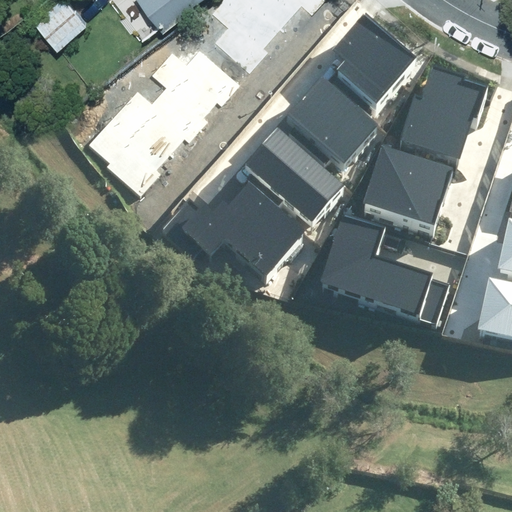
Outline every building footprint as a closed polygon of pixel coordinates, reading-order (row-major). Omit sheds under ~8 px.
[(71,0),(57,0),(34,19),(58,49),(90,23),(71,0)] [(130,0),(138,9),(125,19),(143,43),(198,0),(130,0)] [(157,66),(175,89),(154,106),(199,164),(253,122),(239,105),(273,79),(251,50),(260,43),(233,7),(157,66)] [(375,118),(412,80),(367,36),(329,74),(375,118)] [(493,92),(436,73),(412,147),(469,165),(493,92)] [(334,177),(371,138),(326,95),(288,133),(334,177)] [(300,234),(338,195),(282,141),(244,180),(300,234)] [(462,179),(392,154),(369,216),(440,241),(462,179)] [(507,246),(511,222),(511,221),(511,186),(493,182),(486,217),(481,240),(507,246)] [(251,196),(219,228),(200,209),(174,236),(210,270),(225,254),(259,287),(301,244),(251,196)] [(389,234),(350,223),(328,302),(421,328),(434,281),(380,266),(389,234)] [(306,271),(289,262),(270,294),(288,304),(306,271)] [(511,315),(482,310),(478,338),(511,343),(511,315)]
